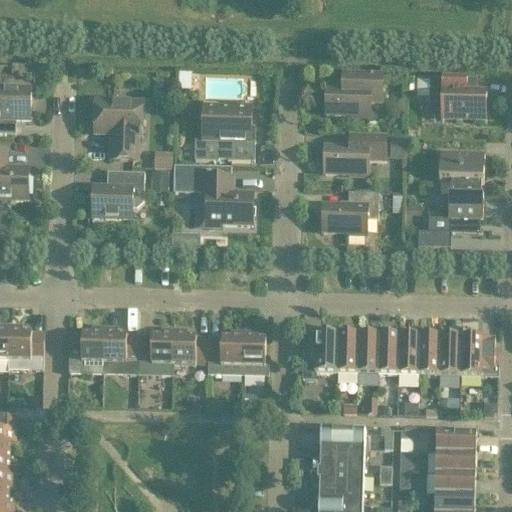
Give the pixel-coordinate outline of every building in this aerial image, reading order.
[(27,68),(27,77),(37,77),(37,68),(27,68)] [(179,91),(191,91),(191,73),(179,73),(179,91)] [(328,92),(327,118),(371,120),(371,106),(382,106),(383,79),(353,78),(352,93),(328,92)] [(430,81),(429,106),(443,106),(442,122),(486,123),(487,95),(467,95),(468,82),(430,81)] [(0,137),(7,138),(7,123),(31,124),(32,92),(0,90),(0,137)] [(96,104),(95,138),(111,138),(111,163),(139,164),(139,139),(143,139),(144,105),(96,104)] [(196,143),(195,163),(220,164),(220,163),(228,163),(228,164),(255,165),(256,145),(252,145),(253,110),(237,109),(237,105),(205,105),(204,143),(196,143)] [(326,151),(325,177),(369,178),(369,165),(377,165),(377,137),(351,137),(351,152),(326,151)] [(0,203),(29,204),(30,172),(6,171),(6,168),(7,168),(8,154),(0,153),(0,203)] [(452,197),(482,198),(482,186),(485,186),(485,158),(441,157),(440,185),(452,185),(452,197)] [(172,159),(155,158),(154,172),(171,173),(172,159)] [(174,170),(174,196),(202,197),(202,212),(212,213),(211,228),(253,229),(254,222),(257,222),(257,212),(254,212),(254,197),(236,197),(232,193),(232,171),(174,170)] [(152,175),(152,197),(168,197),(169,175),(152,175)] [(94,190),(93,222),(133,223),(133,212),(138,212),(145,206),(146,176),(118,176),(118,190),(94,190)] [(324,210),(324,236),(367,237),(368,223),(379,224),(380,196),(349,195),(349,210),(324,210)] [(393,218),(403,218),(404,197),(394,196),(393,218)] [(482,198),(452,197),(452,199),(449,198),(449,222),(451,223),(451,236),(419,235),(419,251),(452,252),(452,237),(481,238),(481,223),(483,223),(484,199),(482,199),(482,198)] [(0,213),(0,233),(8,233),(9,214),(0,213)] [(0,375),(9,376),(10,329),(0,328),(0,375)] [(10,329),(9,376),(22,376),(22,374),(44,374),(45,336),(33,336),(33,335),(24,335),(24,329),(10,329)] [(104,378),(105,331),(92,331),(92,337),(83,336),(83,337),(70,337),(69,377),(104,378)] [(119,331),(105,331),(104,378),(138,379),(140,339),(128,338),(119,337),(119,331)] [(140,339),(138,379),(174,380),(174,368),(173,368),(174,333),(162,333),(161,338),(153,338),(153,339),(140,339)] [(188,333),(174,333),(173,368),(174,368),(197,369),(197,368),(209,368),(209,341),(197,340),(197,339),(188,339),(188,333)] [(209,368),(208,379),(243,379),(244,335),(231,334),(231,340),(222,340),(222,341),(209,341),(209,368)] [(244,335),(243,379),(270,380),(270,366),(266,366),(267,341),(258,341),(258,335),(244,335)] [(337,377),(338,337),(304,336),(303,384),(317,384),(317,377),(337,377)] [(338,337),(337,377),(358,378),(359,338),(338,337)] [(379,338),(359,338),(358,378),(378,378),(379,338)] [(400,339),(379,338),(378,378),(399,379),(400,339)] [(420,339),(400,339),(399,379),(419,379),(420,339)] [(420,339),(419,379),(439,380),(440,340),(420,339)] [(461,340),(440,340),(439,380),(461,380),(461,340)] [(461,340),(461,380),(483,381),(499,382),(499,374),(495,373),(496,341),(461,340)] [(243,398),(243,411),(265,412),(266,399),(243,398)] [(377,409),(377,404),(368,404),(368,417),(376,417),(377,409)] [(404,418),(408,419),(418,419),(418,408),(410,408),(404,413),(404,418)] [(344,409),(344,417),(357,417),(356,409),(344,409)] [(389,410),(377,409),(376,417),(389,418),(389,410)] [(459,412),(447,412),(447,420),(459,420),(459,412)] [(0,455),(11,456),(11,447),(17,448),(18,421),(0,420),(0,455)] [(381,431),(381,440),(385,440),(384,454),(392,455),(393,442),(393,435),(390,435),(390,431),(381,431)] [(322,432),(321,452),(365,454),(366,434),(322,432)] [(402,436),(401,444),(408,444),(414,439),(414,432),(405,432),(405,436),(402,436)] [(437,457),(477,458),(477,437),(431,436),(431,457),(437,457)] [(365,479),(365,454),(321,452),(321,464),(313,464),(313,477),(365,479)] [(11,456),(0,455),(0,477),(17,478),(17,464),(11,464),(11,456)] [(400,457),(400,476),(411,477),(411,457),(400,457)] [(437,457),(436,477),(476,478),(477,458),(437,457)] [(380,471),(379,489),(391,489),(392,471),(380,471)] [(411,477),(400,476),(399,492),(410,493),(411,477)] [(17,478),(0,477),(0,498),(10,499),(10,491),(16,491),(17,478)] [(320,491),(320,503),(364,504),(365,479),(313,477),(312,491),(320,491)] [(436,477),(436,498),(476,499),(476,478),(436,477)] [(10,499),(0,498),(0,511),(15,511),(16,507),(10,507),(10,499)] [(436,498),(435,511),(475,511),(476,499),(436,498)] [(320,503),(319,511),(363,511),(364,504),(320,503)]
